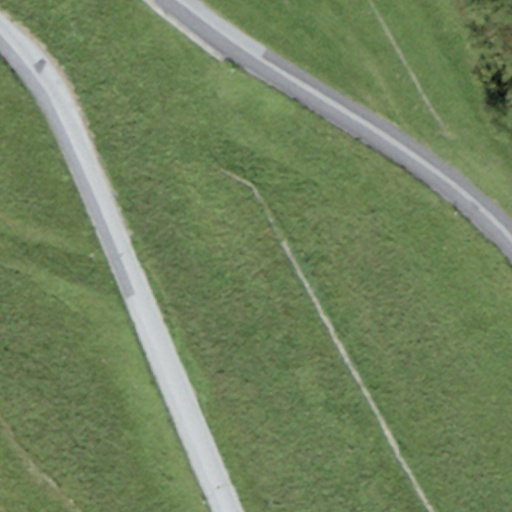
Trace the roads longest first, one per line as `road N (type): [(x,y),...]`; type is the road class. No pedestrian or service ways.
road 1 (unclassified): [(0,23),(78,126),(237,511)]
road 2 (unclassified): [(511,227),(485,197),(239,50),(188,0)]
